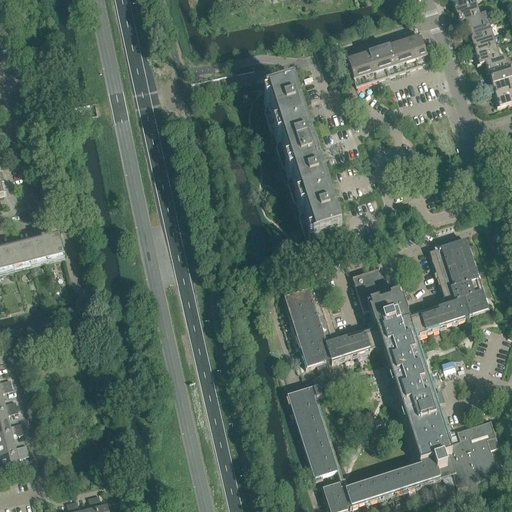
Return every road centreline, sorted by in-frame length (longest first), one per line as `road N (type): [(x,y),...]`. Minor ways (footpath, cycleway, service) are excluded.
road 1 (primary): [(237,511),(122,0)]
road 2 (primary): [(97,0),(207,511)]
road 3 (residential): [(0,227),(38,212),(9,130),(0,70)]
road 4 (residential): [(0,507),(48,494),(14,360)]
road 5 (residential): [(319,89),(325,107),(348,100),(394,131),(406,114),(461,98)]
road 6 (residential): [(472,141),(511,268)]
